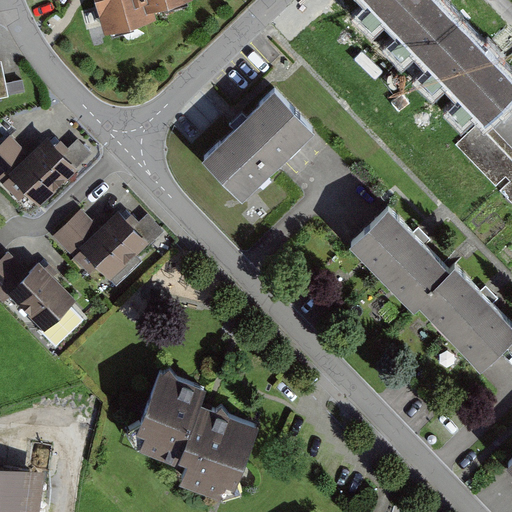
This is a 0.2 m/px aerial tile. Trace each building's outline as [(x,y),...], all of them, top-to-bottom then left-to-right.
[(105,0),(117,33),(205,5),(203,0),(105,0)] [(463,17),(446,0),(374,0),(425,53),(463,17)] [(511,91),(511,69),(463,17),(425,53),(485,116),(511,91)] [(0,103),(17,100),(10,66),(0,67),(0,103)] [(314,127),(275,87),(204,155),(243,195),(314,127)] [(511,143),(485,116),(457,143),(511,199),(511,143)] [(11,130),(0,140),(0,177),(20,198),(29,189),(41,201),(92,150),(78,136),(68,147),(49,129),(30,148),(11,130)] [(421,297),(453,267),(421,234),(390,201),(351,239),(414,304),(421,297)] [(82,206),(55,232),(91,270),(99,262),(117,280),(144,255),(138,248),(147,240),(150,243),(166,228),(149,210),(140,218),(132,210),(128,213),(120,204),(99,224),(82,206)] [(8,248),(0,255),(0,294),(4,299),(12,292),(42,322),(40,325),(57,342),(85,315),(71,301),(78,294),(40,256),(28,267),(8,248)] [(511,317),(487,291),(459,261),(453,267),(421,297),(481,360),(511,330),(511,317)] [(206,378),(161,361),(140,415),(148,419),(141,437),(182,453),(186,442),(189,444),(179,470),(221,486),(228,470),(237,474),(260,414),(201,391),(206,378)] [(0,511),(37,511),(44,463),(0,457),(0,511)]
